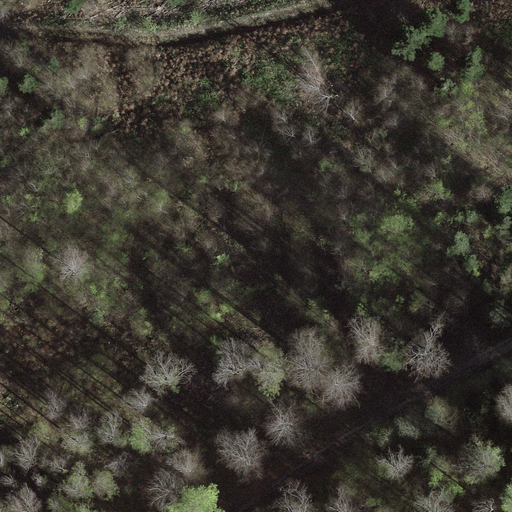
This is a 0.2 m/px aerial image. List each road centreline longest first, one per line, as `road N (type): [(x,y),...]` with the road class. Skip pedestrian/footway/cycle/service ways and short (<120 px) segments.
road 1 (track): [(0,39),(174,41),(341,0)]
road 2 (track): [(511,349),(416,393),(233,511)]
